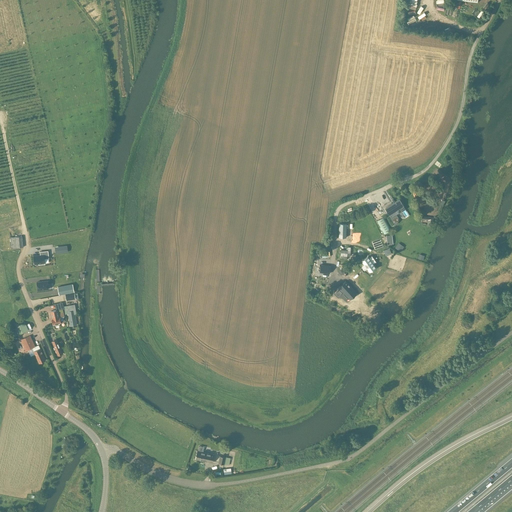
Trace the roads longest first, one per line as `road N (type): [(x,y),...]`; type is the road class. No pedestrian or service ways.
road 1 (unclassified): [(60,411),(65,391),(18,272),(25,231)]
road 2 (motorway): [(511,419),(432,461),(370,511)]
road 3 (unclassified): [(218,484),(169,479),(113,449),(102,452)]
